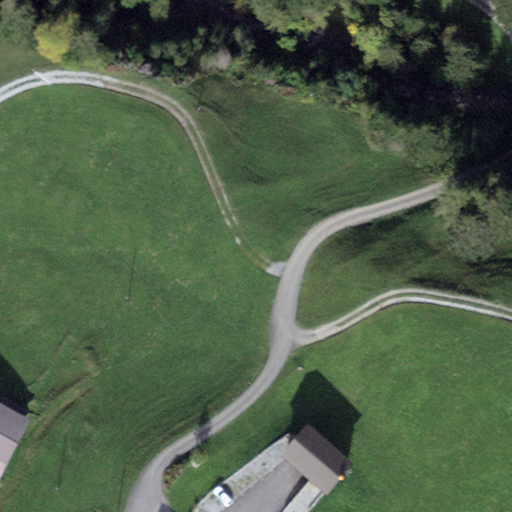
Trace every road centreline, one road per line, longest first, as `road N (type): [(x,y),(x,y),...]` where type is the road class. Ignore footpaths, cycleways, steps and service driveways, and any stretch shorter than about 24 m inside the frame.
road 1 (unclassified): [(133,511),(164,458),(267,378),(294,272),(313,234),(330,220),(490,176),(511,155)]
road 2 (track): [(294,272),(236,242),(177,117),(98,83),(16,87),(0,101)]
road 3 (track): [(281,344),(400,296),(511,313)]
